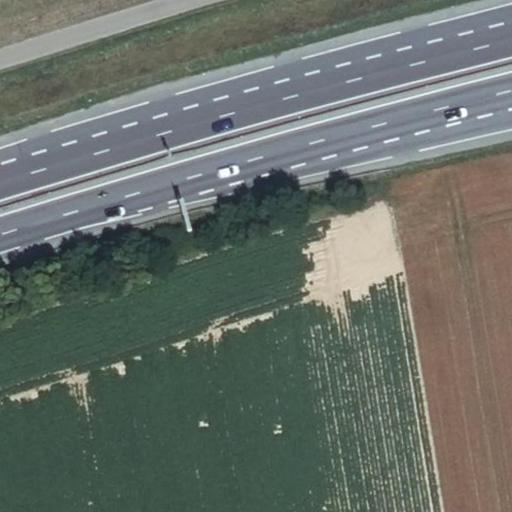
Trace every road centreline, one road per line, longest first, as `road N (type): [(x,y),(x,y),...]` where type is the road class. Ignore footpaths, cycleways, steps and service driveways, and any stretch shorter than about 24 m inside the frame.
road 1 (trunk): [(511,35),(0,180)]
road 2 (trunk): [(0,231),(511,91)]
road 3 (unclassified): [(194,0),(0,56)]
